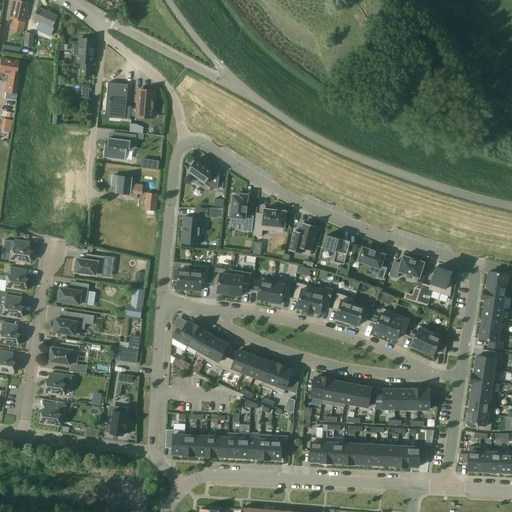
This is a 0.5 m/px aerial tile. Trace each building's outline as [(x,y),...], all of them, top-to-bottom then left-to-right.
[(10,31),(20,34),(28,4),(13,0),(8,19),(13,20),(10,31)] [(40,29),(49,32),(56,17),(37,8),(31,20),(42,24),(40,29)] [(23,47),(32,47),(33,34),(24,33),(23,47)] [(80,75),(91,76),(92,64),(94,64),(95,40),(80,39),(79,47),(73,46),(73,55),(78,55),(78,63),(81,63),(80,75)] [(0,58),(0,72),(8,74),(5,92),(4,99),(15,100),(16,94),(19,75),(16,74),(18,61),(0,58)] [(108,83),(107,97),(109,97),(109,101),(108,113),(123,114),(125,114),(125,115),(126,115),(125,119),(130,120),(131,107),(126,106),(128,85),(118,84),(108,83)] [(89,99),(89,86),(80,86),(79,98),(89,99)] [(153,118),(156,92),(139,91),(137,109),(132,108),(131,116),(153,118)] [(52,124),(61,125),(62,114),(53,113),(52,124)] [(1,131),(11,132),(13,119),(3,118),(1,131)] [(130,149),(132,135),(120,133),(120,139),(109,138),(108,145),(105,144),(103,158),(125,161),(127,149),(130,149)] [(73,136),(72,168),(87,169),(88,136),(73,136)] [(150,160),(149,169),(158,170),(159,161),(150,160)] [(214,177),(212,175),(214,172),(196,160),(187,172),(205,184),(207,181),(211,184),(218,185),(219,176),(216,174),(214,177)] [(75,200),(76,173),(64,172),(64,200),(75,200)] [(131,178),(113,176),(112,186),(118,186),(117,194),(129,195),(129,198),(137,198),(137,195),(142,195),(143,186),(138,185),(131,184),(131,178)] [(144,211),(156,212),(158,195),(146,193),(144,211)] [(248,195),(240,194),(239,196),(233,196),(232,207),(230,207),(229,215),(231,215),(230,218),(244,219),(243,231),(252,232),(253,217),(245,216),(246,212),(247,212),(247,207),(246,207),(248,195)] [(115,207),(121,205),(119,198),(112,201),(115,207)] [(214,199),(214,207),(223,208),(224,200),(214,199)] [(263,216),(256,215),(254,236),(261,237),(262,230),(273,232),(274,227),(284,228),(286,212),(264,209),(263,216)] [(201,219),(184,217),(181,243),(199,245),(201,219)] [(311,251),(318,227),(303,223),(301,233),(294,231),(289,251),(301,254),(303,249),(311,251)] [(347,254),(350,243),(350,241),(343,239),(326,235),(323,248),(336,251),(333,262),(344,264),(347,254)] [(9,260),(28,263),(30,252),(27,251),(28,243),(14,240),(13,249),(10,249),(9,260)] [(254,242),(252,255),(260,256),(262,243),(254,242)] [(381,267),(385,255),(375,252),(376,251),(370,250),(360,247),(357,256),(360,257),(358,261),(380,268),(377,278),(383,280),(387,268),(381,267)] [(74,262),(73,269),(75,269),(75,272),(102,276),(110,277),(113,258),(105,257),(92,255),(91,261),(86,261),(77,259),(76,262),(74,262)] [(424,263),(403,256),(401,264),(394,262),(390,276),(397,278),(399,272),(420,278),(421,272),(423,273),(425,265),(424,265),(424,263)] [(173,268),(172,281),(178,282),(177,289),(189,290),(191,270),(191,266),(192,263),(173,262),(173,268)] [(289,264),(288,271),(295,272),(297,273),(298,266),(295,265),(291,264),(289,264)] [(191,270),(189,290),(201,291),(202,284),(208,284),(209,272),(210,268),(210,267),(191,266),(191,270)] [(450,297),(453,279),(450,278),(452,272),(447,271),(448,268),(442,266),(441,269),(436,267),(430,286),(423,284),(416,303),(427,306),(432,291),(450,297)] [(5,288),(24,291),(25,279),(23,279),(24,270),(10,268),(9,277),(6,277),(5,288)] [(215,268),(212,285),(219,286),(218,293),(229,295),(232,275),(233,271),(215,268)] [(232,275),(229,295),(241,297),(242,289),(248,290),(250,278),(250,277),(251,274),(251,273),(233,271),(232,275)] [(506,286),(508,275),(489,272),(487,283),(506,286)] [(136,273),(134,286),(143,287),(144,274),(136,273)] [(254,286),(253,291),(259,292),(258,299),(269,302),(274,280),(262,278),(260,288),(254,286)] [(292,284),(274,280),(269,302),(281,304),(282,297),(289,298),(292,284)] [(58,291),(57,298),(59,299),(58,302),(86,306),(94,307),(96,293),(88,292),(89,285),(76,283),(74,291),(69,290),(60,288),(60,291),(58,291)] [(297,283),(293,299),(299,301),(297,308),(303,310),(303,311),(308,313),(315,287),(297,283)] [(505,298),(506,286),(487,283),(486,290),(484,289),(484,294),(505,298)] [(315,287),(308,313),(313,314),(314,312),(320,314),(322,307),(328,309),(333,290),(326,288),(326,290),(315,287)] [(416,303),(420,289),(415,287),(412,295),(410,301),(416,303)] [(391,304),(394,296),(381,292),(378,300),(391,304)] [(503,309),(505,298),(484,294),(483,300),(485,300),(484,306),(503,309)] [(347,322),(353,304),(355,299),(343,295),(342,300),(336,298),(332,310),(338,312),(336,319),(347,322)] [(0,316),(20,318),(21,307),(19,307),(20,298),(6,296),(4,305),(2,304),(2,307),(0,308),(0,307),(0,314),(1,315),(0,316)] [(140,318),(142,306),(132,304),(132,306),(128,306),(126,316),(140,318)] [(362,314),(364,307),(353,304),(347,322),(358,326),(361,319),(367,321),(368,316),(362,314)] [(502,320),(503,309),(484,306),(482,317),(502,320)] [(385,336),(394,313),(383,309),(378,320),(372,318),(371,322),(377,324),(374,331),(385,336)] [(54,332),(80,336),(81,329),(84,329),(85,324),(93,325),(94,316),(71,313),(70,321),(56,319),(55,322),(53,322),(52,329),(54,329),(54,332)] [(405,335),(411,319),(394,313),(385,336),(396,340),(399,333),(405,335)] [(500,330),(502,320),(482,317),(481,327),(500,330)] [(188,345),(199,327),(194,324),(193,325),(188,322),(183,330),(172,324),(171,338),(177,341),(187,347),(189,345),(188,345)] [(0,343),(16,346),(17,335),(15,334),(16,326),(2,324),(1,332),(0,332),(0,343)] [(423,351),(432,331),(431,331),(420,326),(416,335),(410,333),(409,337),(414,339),(411,346),(422,351),(423,351)] [(188,345),(189,345),(198,351),(208,334),(203,331),(203,329),(199,327),(188,345)] [(499,341),(500,330),(481,327),(479,339),(489,341),(488,348),(501,350),(502,342),(499,341)] [(438,345),(442,336),(432,331),(423,351),(433,356),(436,349),(442,352),(443,347),(438,345)] [(198,351),(195,355),(206,361),(218,339),(208,334),(198,351)] [(228,345),(218,339),(206,361),(216,366),(223,370),(228,358),(222,355),(228,345)] [(49,362),(77,366),(80,346),(64,343),(63,349),(51,348),(51,351),(49,351),(48,358),(50,358),(49,362)] [(138,364),(140,351),(119,348),(117,361),(138,364)] [(235,361),(228,358),(223,370),(230,373),(241,377),(243,373),(250,355),(239,350),(235,361)] [(0,372),(11,374),(13,363),(11,362),(12,353),(0,351),(0,372)] [(494,370),(496,359),(500,360),(501,353),(488,351),(487,357),(477,356),(475,368),(487,369),(494,370)] [(260,359),(250,355),(243,373),(253,377),(260,359)] [(264,381),(271,363),(260,359),(253,377),(263,381),(264,381)] [(277,365),(271,363),(264,381),(263,381),(262,385),(273,390),(275,384),(282,365),(277,363),(277,365)] [(287,367),(282,365),(275,384),(273,390),(284,394),(293,371),(287,369),(287,367)] [(497,383),(499,371),(494,370),(487,369),(475,368),(474,374),(472,373),(471,379),(484,380),(495,382),(495,383),(497,383)] [(45,393),(64,396),(65,388),(72,389),(74,377),(50,373),(49,382),(46,382),(45,393)] [(322,399),(326,378),(321,377),(321,379),(315,378),(311,397),(322,399)] [(332,379),(326,378),(322,399),(321,404),(333,406),(337,382),(332,381),(332,379)] [(494,388),(495,383),(495,382),(484,380),(471,379),(471,384),(472,384),(472,390),(484,392),(493,393),(494,388)] [(349,384),(337,382),(333,406),(345,408),(345,403),(349,384)] [(360,386),(349,384),(345,403),(356,405),(360,386)] [(371,388),(360,386),(356,405),(368,408),(371,388)] [(418,410),(418,389),(413,388),(413,390),(407,390),(406,410),(418,410)] [(423,389),(418,389),(418,410),(429,410),(430,391),(423,390),(423,389)] [(394,409),(395,390),(383,390),(383,409),(394,409)] [(407,390),(395,390),(394,409),(406,410),(407,390)] [(494,404),(496,393),(493,393),(484,392),(472,390),(470,401),(494,404)] [(104,407),(105,396),(91,394),(90,405),(104,407)] [(289,398),(285,410),(294,413),(297,400),(289,398)] [(493,410),(494,404),(470,401),(469,411),(493,415),(493,410)] [(40,423),(59,426),(60,418),(65,419),(67,407),(45,404),(44,412),(42,412),(40,423)] [(126,430),(128,420),(126,419),(127,408),(114,406),(113,411),(109,410),(105,433),(123,436),(124,430),(126,430)] [(492,423),(493,415),(469,411),(467,423),(478,425),(478,430),(487,431),(490,431),(492,423)] [(84,436),(96,437),(97,431),(85,429),(84,436)] [(185,435),(185,436),(185,431),(174,430),(172,454),(183,455),(184,455),(185,435)] [(248,458),(249,439),(250,439),(250,433),(239,432),(239,434),(239,438),(238,458),(248,458)] [(228,433),(227,438),(228,438),(227,457),(238,458),(239,438),(239,434),(228,433)] [(216,457),(217,437),(218,435),(206,434),(206,437),(206,438),(205,456),(205,457),(216,457)] [(195,436),(185,436),(185,435),(184,455),(183,455),(183,456),(195,456),(195,455),(194,455),(195,436)] [(260,435),(260,439),(259,459),(259,460),(270,460),(270,459),(271,435),(260,435)] [(282,436),(271,435),(270,459),(281,460),(282,436)] [(206,437),(195,436),(194,455),(195,455),(205,456),(206,438),(206,437)] [(228,438),(227,438),(217,437),(216,457),(227,457),(228,438)] [(321,462),(322,443),(323,443),(323,438),(311,437),(310,461),(321,462)] [(260,439),(249,439),(248,458),(259,459),(260,439)] [(332,463),(333,443),(323,443),(322,443),(321,462),(321,463),(332,464),(332,463)] [(343,463),(344,444),(333,443),(332,463),(342,463),(343,463)] [(354,464),(355,445),(344,444),(343,463),(342,463),(342,464),(354,465),(354,464)] [(364,464),(365,445),(355,445),(354,464),(364,464)] [(375,465),(376,446),(365,445),(364,464),(375,465)] [(386,465),(387,446),(376,446),(375,465),(386,465)] [(398,447),(387,446),(386,465),(396,466),(397,466),(398,447)] [(408,467),(409,447),(398,447),(397,466),(396,466),(396,467),(408,467),(409,467),(408,467)] [(419,467),(420,448),(409,447),(408,467),(409,467),(419,467)] [(479,471),(480,452),(480,447),(469,447),(468,471),(479,471)] [(491,453),(480,452),(479,471),(490,472),(491,453)] [(502,453),(491,453),(490,472),(501,473),(502,453)] [(511,453),(511,454),(502,453),(501,473),(511,473),(511,464),(511,453)]
